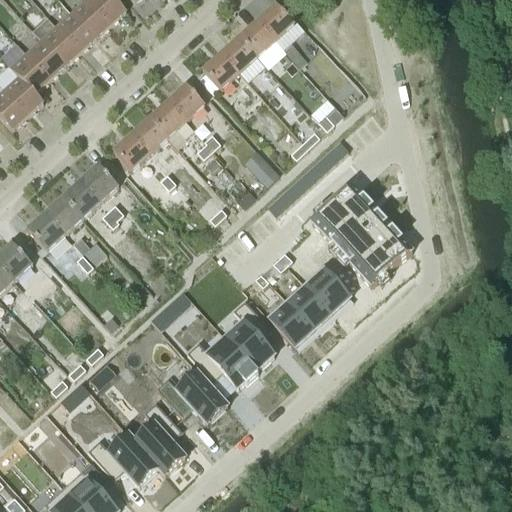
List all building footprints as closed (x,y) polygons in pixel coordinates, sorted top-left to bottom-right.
[(91,0),(87,4),(112,31),(128,17),(112,0),(91,0)] [(127,0),(136,9),(145,0),(127,0)] [(112,31),(87,4),(72,17),(97,45),(112,31)] [(257,27),(276,47),(294,30),(276,10),(257,27)] [(97,45),(72,17),(57,31),(82,58),(97,45)] [(257,27),(240,43),(258,63),(276,47),(257,27)] [(82,58),(57,31),(42,45),(67,72),(82,58)] [(258,63),(240,43),(222,59),(240,79),(258,63)] [(67,72),(42,45),(27,58),(51,86),(67,72)] [(291,49),(284,55),(292,64),(300,74),(307,67),(291,49)] [(51,86),(27,58),(11,72),(19,81),(20,81),(36,99),(37,99),(51,86)] [(240,79),(222,59),(204,76),(222,96),(240,79)] [(19,81),(5,95),(29,122),(45,108),(37,99),(36,99),(20,81),(19,81)] [(243,93),(252,102),(265,90),(256,81),(243,93)] [(169,108),(187,127),(205,110),(187,91),(169,108)] [(29,122),(5,95),(0,98),(0,121),(13,136),(29,122)] [(324,96),(306,112),(327,136),(345,120),(324,96)] [(187,127),(169,108),(151,124),(169,144),(177,137),(185,145),(187,144),(194,137),(186,128),(187,127)] [(151,124),(133,140),(151,160),(169,144),(151,124)] [(151,160),(133,140),(114,157),(132,177),(151,160)] [(340,147),(267,213),(275,222),(348,156),(340,147)] [(268,192),(279,182),(257,158),(246,168),(268,192)] [(99,171),(81,187),(101,209),(119,192),(99,171)] [(81,187),(64,203),(83,225),(101,209),(81,187)] [(351,189),(310,226),(369,291),(410,255),(351,189)] [(251,197),(240,208),(246,214),(257,203),(251,197)] [(83,225),(64,203),(46,219),(66,240),(83,225)] [(105,223),(112,231),(125,220),(118,212),(105,223)] [(66,240),(46,219),(28,235),(48,257),(66,240)] [(108,261),(106,259),(95,247),(89,252),(81,243),(74,249),(83,259),(95,272),(108,261)] [(0,260),(0,270),(15,287),(33,271),(13,249),(0,260)] [(74,249),(66,257),(74,267),(83,259),(74,249)] [(284,257),(278,262),(286,271),(292,265),(284,257)] [(278,262),(272,267),(280,276),(286,271),(278,262)] [(0,270),(0,300),(15,287),(0,270)] [(324,276),(306,293),(331,321),(350,304),(324,276)] [(260,278),(254,284),(262,292),(268,287),(260,278)] [(30,289),(23,296),(32,306),(31,306),(51,327),(70,309),(53,291),(42,302),(30,289)] [(306,293),(288,309),(314,337),(331,321),(306,293)] [(32,306),(23,296),(15,303),(24,313),(31,306),(32,306)] [(182,298),(150,326),(160,337),(192,308),(182,298)] [(243,327),(224,343),(255,377),(273,360),(256,341),(267,332),(240,302),(230,312),(243,327)] [(288,309),(269,326),(295,354),(314,337),(288,309)] [(113,323),(105,331),(111,338),(120,330),(113,323)] [(0,361),(1,363),(10,354),(1,345),(1,344),(0,342),(0,361)] [(193,347),(183,356),(209,385),(220,376),(236,394),(246,385),(248,388),(257,380),(255,377),(224,343),(206,360),(193,347)] [(107,371),(89,387),(97,396),(115,380),(107,371)] [(164,385),(154,394),(181,423),(191,414),(206,430),(227,411),(197,378),(176,397),(164,385)] [(156,429),(134,448),(159,475),(165,482),(186,463),(171,446),(182,437),(155,407),(145,417),(156,429)] [(96,448),(85,457),(112,487),(122,477),(137,494),(159,475),(134,448),(128,441),(107,460),(96,448)] [(64,496),(78,511),(112,511),(93,491),(102,482),(86,464),(77,472),(83,479),(64,496)] [(44,511),(39,506),(32,511),(78,511),(64,496),(46,511),(44,511)]
